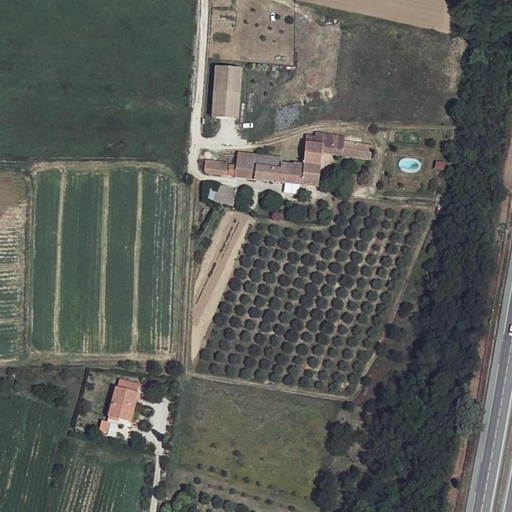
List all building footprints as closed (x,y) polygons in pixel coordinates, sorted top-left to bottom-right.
[(209,117),(237,119),(240,67),(213,65),(209,117)] [(315,138),(304,137),(303,164),(301,187),(318,188),(322,153),(324,136),(317,135),(315,138)] [(343,138),(324,136),(322,153),(343,155),(344,145),(343,138)] [(370,147),(344,145),(343,155),(368,158),(370,147)] [(251,155),(238,153),(236,166),(235,176),(250,178),(251,155)] [(281,158),(251,155),(250,178),(250,182),(301,187),(303,164),(281,162),(281,158)] [(223,162),(205,160),(204,173),(235,176),(236,166),(224,165),(223,162)] [(232,185),(212,182),(210,200),(229,204),(232,185)] [(132,396),(111,390),(105,419),(126,426),(132,396)]
